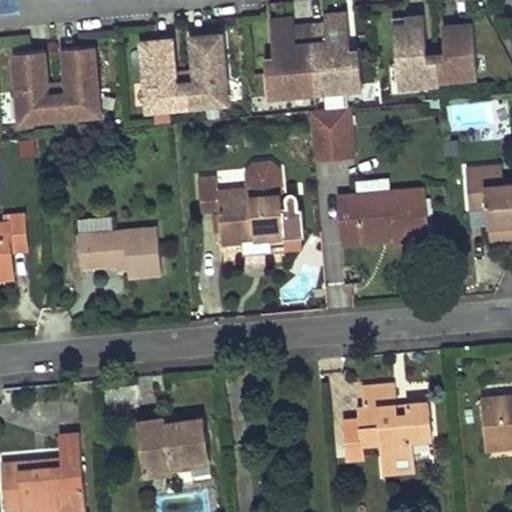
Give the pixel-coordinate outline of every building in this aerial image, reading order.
[(310,25),(316,91),(362,87),(360,62),(352,63),(347,63),(346,55),(350,55),(351,55),(347,12),(324,14),(325,24),(310,25)] [(408,23),(394,25),(400,86),(440,83),(439,79),(437,59),(428,59),(427,50),(424,15),(407,16),(408,23)] [(407,16),(394,18),(394,25),(408,23),(407,16)] [(293,17),(270,19),(274,62),(278,62),(279,69),(275,70),(266,71),(268,96),(316,91),(310,25),(294,26),(293,17)] [(437,59),(439,79),(477,76),(473,23),(443,25),(445,48),(446,58),(437,59)] [(222,34),(208,35),(209,42),(222,41),(222,34)] [(208,35),(191,36),(195,71),(195,81),(186,82),(188,106),(228,103),(222,41),(209,42),(208,35)] [(156,47),(143,48),(148,110),(188,106),(186,82),(177,82),(176,73),(173,38),(156,40),(156,47)] [(156,40),(142,41),(143,48),(156,47),(156,40)] [(94,45),(80,47),(81,53),(94,52),(94,45)] [(80,47),(63,48),(66,83),(67,92),(58,93),(61,118),(100,114),(94,52),(81,53),(80,47)] [(445,48),(436,49),(437,59),(446,58),(445,48)] [(436,49),(427,50),(428,59),(437,59),(436,49)] [(28,58),(15,59),(20,121),(61,118),(58,93),(48,94),(47,85),(44,50),(28,51),(28,58)] [(28,51),(14,53),(15,59),(28,58),(28,51)] [(195,71),(185,72),(186,82),(195,81),(195,71)] [(185,72),(176,73),(177,82),(186,82),(185,72)] [(57,84),(58,93),(67,92),(66,83),(57,84)] [(57,84),(47,85),(48,94),(58,93),(57,84)] [(351,107),(311,110),(315,159),(355,155),(351,107)] [(254,161),(245,172),(246,188),(249,188),(250,195),(283,193),(282,168),(272,160),(254,161)] [(511,182),(504,183),(502,165),(466,169),(470,206),(488,205),(490,225),(511,223),(511,182)] [(218,190),(218,177),(200,179),(202,210),(220,209),(223,242),(242,241),(270,239),(286,238),(285,227),(302,226),(301,203),(284,204),(283,193),(250,195),(249,188),(246,188),(218,190)] [(390,177),(355,180),(356,194),(391,191),(390,177)] [(356,194),(339,196),(343,244),(362,242),(361,235),(387,233),(387,230),(395,229),(396,239),(396,242),(430,239),(425,189),(391,191),(356,194)] [(7,222),(0,222),(0,276),(11,276),(10,250),(25,249),(23,215),(7,216),(7,222)] [(114,216),(81,219),(82,233),(115,230),(114,216)] [(511,223),(490,225),(491,238),(511,235),(511,223)] [(302,226),(285,227),(286,238),(287,251),(303,250),(302,226)] [(131,275),(162,273),(159,227),(115,230),(82,233),(79,233),(83,267),(120,263),(129,262),(130,267),(131,275)] [(387,233),(361,235),(362,242),(396,239),(395,229),(387,230),(387,233)] [(270,239),(242,241),(243,254),(271,252),(270,239)] [(395,404),(394,384),(362,387),(364,406),(359,407),(360,417),(344,419),(347,454),(364,452),(363,443),(382,441),(383,457),(412,454),(410,440),(431,438),(427,401),(407,403),(408,413),(396,414),(395,404)] [(511,399),(511,400),(511,395),(481,398),(484,439),(488,439),(511,437),(511,399)] [(408,413),(407,403),(395,404),(396,414),(408,413)] [(166,417),(138,422),(147,475),(174,470),(172,461),(208,455),(211,454),(205,416),(167,423),(166,417)] [(511,437),(488,439),(489,449),(511,447),(511,437)] [(37,459),(4,463),(7,510),(24,508),(55,505),(55,511),(87,511),(81,445),(61,447),(62,457),(63,466),(38,468),(37,459)] [(412,454),(383,457),(384,471),(413,469),(412,454)] [(208,455),(172,461),(174,470),(190,468),(192,476),(211,473),(208,455)] [(62,457),(37,459),(38,468),(63,466),(62,457)]
